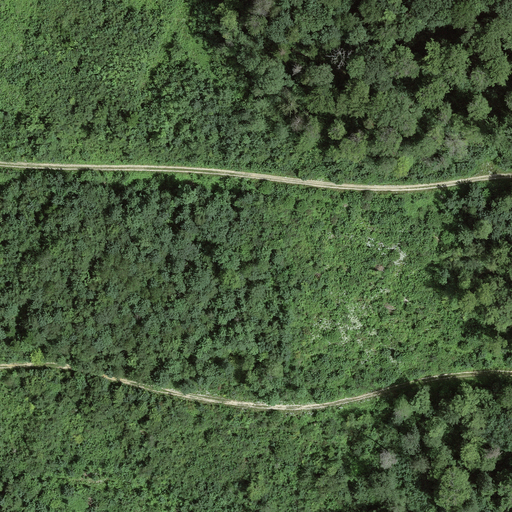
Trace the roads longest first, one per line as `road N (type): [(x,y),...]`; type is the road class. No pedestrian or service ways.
road 1 (track): [(0,366),(59,364),(194,397),(299,409),(429,379),(511,375)]
road 2 (track): [(511,175),(416,187),(0,162)]
